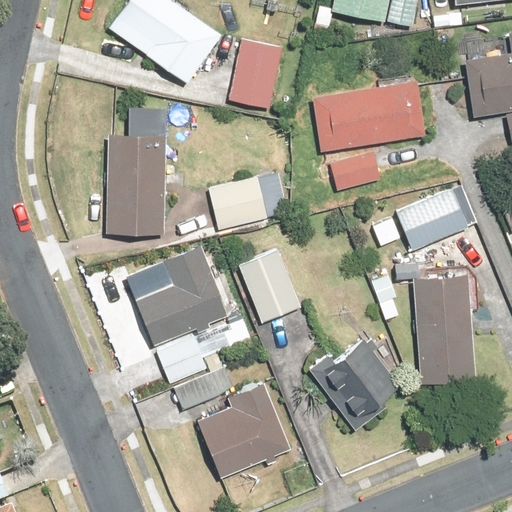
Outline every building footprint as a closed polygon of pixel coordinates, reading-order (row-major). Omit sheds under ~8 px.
[(175,0),(126,0),(104,30),(180,88),(221,35),(175,0)] [(385,20),(389,0),(334,0),(333,10),(385,20)] [(330,8),(316,5),(311,35),(325,38),(330,8)] [(466,59),(474,116),(511,109),(511,32),(509,33),(511,52),(466,59)] [(283,46),(241,37),(228,99),(271,108),(283,46)] [(313,96),(321,150),(425,134),(417,80),(313,96)] [(162,238),(163,130),(102,129),(101,237),(162,238)] [(373,149),(329,162),(337,191),(381,178),(373,149)] [(262,174),(205,186),(214,226),(271,214),(262,174)] [(511,184),(496,190),(510,230),(511,229),(511,184)] [(454,188),(396,212),(412,250),(469,226),(454,188)] [(212,265),(200,234),(123,263),(152,339),(229,310),(213,265),(212,265)] [(454,245),(431,248),(434,268),(457,265),(454,245)] [(279,250),(238,266),(260,321),(300,305),(279,250)] [(398,296),(390,273),(371,280),(386,320),(398,316),(392,298),(398,296)] [(477,380),(468,274),(412,278),(421,385),(477,380)] [(211,363),(208,356),(236,346),(227,323),(156,350),(164,371),(167,380),(211,363)] [(328,354),(310,368),(356,431),(407,393),(365,336),(332,360),(328,354)] [(169,380),(177,404),(236,385),(228,360),(169,380)] [(198,415),(221,473),(295,443),(267,374),(227,390),(232,401),(198,415)]
